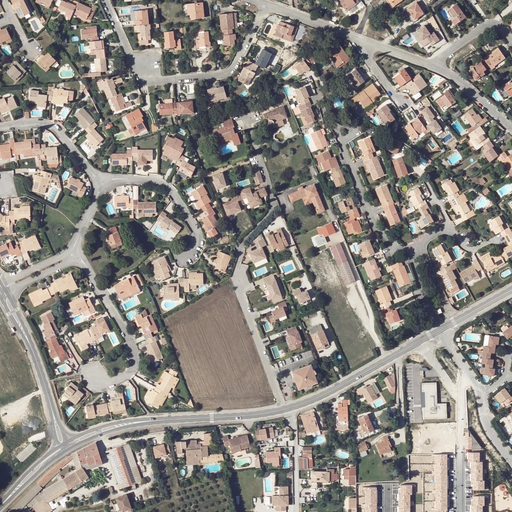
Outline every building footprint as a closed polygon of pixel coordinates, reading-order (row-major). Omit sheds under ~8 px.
[(17,13),(27,8),(25,5),(27,4),(24,0),(23,0),(21,1),(13,5),(12,5),(14,10),(16,10),(17,13)] [(52,0),(36,0),(35,2),(41,4),(42,2),(46,4),(45,6),(48,8),(52,0)] [(341,5),(345,10),(354,3),(352,0),(334,0),(336,3),(338,2),(340,5),(341,5)] [(73,13),(76,6),(72,4),(71,5),(62,1),(58,8),(66,12),(65,13),(71,16),(73,13)] [(78,2),(76,6),(73,13),(86,20),(87,18),(90,13),(93,14),(96,7),(93,5),(91,9),(78,2)] [(415,2),(406,8),(414,20),(423,13),(415,2)] [(202,3),(187,5),(187,14),(190,14),(191,18),(203,17),(202,3)] [(354,3),(345,10),(346,11),(356,5),(355,4),(354,3)] [(457,5),(448,11),(455,19),(452,21),(455,25),(466,17),(457,5)] [(30,14),(27,8),(17,13),(20,18),(24,17),(30,14)] [(137,11),(137,12),(138,25),(148,24),(146,10),(137,11)] [(233,28),(232,14),(219,15),(221,29),(233,28)] [(280,21),(279,24),(281,25),(280,28),(282,28),(279,37),(289,41),(291,36),(294,37),(297,28),(280,21)] [(148,24),(138,25),(139,32),(140,32),(141,41),(138,41),(139,45),(148,45),(147,41),(150,40),(149,29),(150,29),(149,24),(148,24)] [(430,35),(427,31),(424,26),(416,32),(420,37),(421,39),(420,40),(424,46),(428,43),(431,46),(438,40),(433,33),(430,35)] [(0,45),(2,44),(2,42),(6,41),(11,38),(6,29),(1,31),(0,31),(0,45)] [(91,38),(91,42),(98,41),(98,37),(97,37),(96,29),(81,30),(82,39),(91,38)] [(232,29),(224,30),(224,38),(223,39),(224,45),(223,45),(222,46),(223,54),(230,53),(234,46),(233,40),(235,40),(234,35),(232,35),(232,29)] [(181,48),(180,40),(174,40),(173,32),(164,33),(165,43),(164,43),(165,47),(166,47),(174,46),(174,49),(181,48)] [(199,40),(196,40),(196,47),(210,46),(210,42),(209,42),(208,32),(198,33),(199,38),(199,40)] [(98,41),(91,42),(90,42),(91,55),(96,54),(96,59),(105,58),(104,49),(102,49),(101,41),(98,41)] [(341,50),(342,49),(339,45),(332,50),(331,52),(331,53),(331,54),(332,56),(330,57),(337,67),(343,62),(344,64),(350,60),(347,56),(346,57),(341,50)] [(484,60),(489,67),(491,70),(495,67),(494,66),(493,65),(504,57),(499,49),(493,54),(484,60)] [(262,54),(261,53),(255,64),(264,68),(271,55),(268,53),(268,52),(264,50),(262,54)] [(41,59),(48,67),(52,64),(55,60),(48,53),(44,56),(41,59)] [(311,64),(306,57),(294,67),(296,69),(299,72),(300,74),(305,70),(306,72),(310,68),(308,66),(311,64)] [(493,65),(494,66),(505,58),(504,57),(493,65)] [(41,59),(40,58),(36,62),(45,72),(49,68),(48,67),(41,59)] [(105,58),(96,59),(94,59),(96,72),(89,73),(89,77),(100,76),(100,72),(106,71),(105,58)] [(469,71),(474,78),(479,75),(480,78),(485,74),(483,72),(489,67),(484,60),(478,65),(473,68),(469,71)] [(22,68),(16,61),(12,64),(13,65),(10,68),(6,72),(13,80),(20,73),(21,74),(25,71),(22,68)] [(257,66),(248,61),(239,78),(249,83),(251,77),(252,78),(255,73),(254,72),(257,66)] [(358,76),(360,75),(355,69),(347,75),(356,87),(363,82),(358,76)] [(400,74),(396,76),(403,85),(405,83),(410,79),(411,79),(404,69),(401,71),(402,73),(400,74)] [(410,79),(405,83),(414,95),(427,85),(421,77),(418,74),(411,79),(410,79)] [(403,85),(396,76),(394,78),(401,86),(403,85)] [(104,82),(103,80),(97,82),(100,90),(103,89),(108,99),(110,98),(112,103),(113,103),(116,111),(124,108),(126,112),(133,109),(131,105),(130,102),(125,103),(124,104),(120,94),(117,95),(114,88),(115,87),(114,85),(122,81),(121,78),(113,81),(112,79),(108,80),(104,82)] [(511,79),(502,87),(509,97),(511,94),(511,79)] [(372,84),(363,91),(365,94),(374,87),(372,84)] [(215,89),(214,87),(207,89),(208,95),(209,95),(211,101),(217,99),(218,100),(226,98),(223,86),(217,88),(215,89)] [(372,103),(372,102),(371,101),(375,98),(380,95),(374,87),(365,94),(363,91),(357,95),(350,100),(352,103),(358,99),(359,100),(365,108),(372,103)] [(58,89),(53,88),(52,92),(51,100),(51,103),(56,103),(56,101),(64,102),(67,102),(68,100),(73,101),(74,92),(68,91),(58,90),(58,89)] [(301,105),(309,102),(308,101),(309,100),(304,88),(302,88),(294,91),(297,96),(299,101),(301,105)] [(449,89),(447,90),(454,100),(456,99),(449,89)] [(51,100),(52,92),(48,91),(47,96),(38,94),(39,91),(30,90),(29,102),(37,103),(37,106),(46,107),(47,100),(51,100)] [(454,100),(447,90),(444,93),(445,95),(437,101),(444,110),(456,102),(454,100)] [(0,110),(0,112),(7,109),(6,107),(8,106),(10,109),(17,106),(13,97),(5,100),(4,98),(0,99),(0,110)] [(175,102),(176,113),(176,116),(179,116),(179,114),(193,112),(192,101),(175,102)] [(159,114),(176,113),(175,102),(172,103),(166,103),(160,104),(160,102),(158,102),(159,114)] [(311,107),(309,102),(301,105),(298,106),(300,112),(302,117),(304,117),(307,124),(314,121),(312,118),(313,117),(310,108),(311,107)] [(427,122),(435,117),(428,105),(420,110),(427,122)] [(265,118),(267,118),(269,117),(270,120),(268,121),(269,123),(270,124),(271,125),(272,124),(273,124),(273,122),(282,119),(287,118),(282,106),(272,110),(273,111),(263,114),(265,118)] [(388,112),(384,107),(377,112),(387,124),(395,119),(389,111),(388,112)] [(91,124),(95,121),(83,108),(75,115),(80,121),(84,125),(83,127),(85,130),(91,124)] [(138,108),(125,115),(132,127),(128,130),(130,135),(135,133),(135,134),(140,132),(141,134),(147,131),(142,121),(143,121),(141,117),(143,116),(138,108)] [(480,121),(476,115),(472,109),(464,115),(472,126),(467,130),(470,133),(468,135),(470,138),(476,145),(478,144),(480,147),(484,144),(489,140),(479,126),(481,125),(478,122),(480,121)] [(410,123),(406,126),(414,138),(423,132),(425,135),(428,133),(428,132),(424,127),(418,118),(414,120),(415,121),(412,123),(411,124),(410,123)] [(230,128),(233,127),(234,127),(231,119),(222,122),(224,127),(213,131),(216,140),(217,143),(232,138),(232,139),(236,138),(235,134),(235,133),(234,130),(231,131),(230,128)] [(284,123),(282,119),(273,122),(274,125),(275,128),(284,125),(284,123)] [(424,127),(428,132),(431,130),(434,133),(441,129),(435,120),(428,125),(424,127)] [(91,124),(85,130),(89,134),(86,136),(95,146),(103,139),(94,129),(95,128),(91,124)] [(414,138),(406,126),(404,127),(413,139),(414,138)] [(318,146),(319,149),(327,146),(323,135),(321,136),(319,131),(310,134),(315,147),(318,146)] [(180,155),(183,148),(180,147),(183,141),(175,137),(174,139),(167,136),(166,139),(167,140),(163,149),(164,150),(163,154),(169,157),(171,153),(179,157),(180,155)] [(360,157),(362,162),(369,159),(371,158),(369,153),(373,151),(368,138),(356,142),(359,149),(362,149),(364,155),(362,156),(360,157)] [(476,145),(470,138),(469,139),(476,150),(480,147),(478,144),(476,145)] [(14,143),(14,140),(9,140),(10,145),(3,146),(3,145),(0,145),(0,157),(2,157),(2,156),(11,155),(11,154),(16,153),(14,143)] [(395,140),(388,153),(394,156),(395,154),(396,154),(402,144),(395,140)] [(496,150),(489,140),(484,144),(486,147),(479,152),(484,161),(491,156),(489,154),(491,153),(496,150)] [(39,144),(35,145),(31,145),(31,141),(24,142),(14,143),(16,153),(16,155),(24,154),(33,153),(34,155),(40,154),(40,148),(39,144)] [(40,154),(41,159),(44,158),(44,155),(46,155),(47,162),(52,162),(52,164),(62,163),(61,155),(57,156),(56,149),(51,149),(51,147),(46,148),(45,147),(40,148),(40,154)] [(137,147),(132,147),(132,151),(132,157),(136,157),(136,155),(137,155),(137,157),(137,161),(137,165),(146,165),(146,161),(152,161),(152,150),(137,150),(137,147)] [(132,157),(132,151),(127,151),(127,154),(112,154),(112,165),(127,165),(127,161),(127,159),(128,159),(128,161),(132,161),(132,157)] [(321,162),(324,172),(328,170),(336,167),(332,158),(330,158),(328,151),(315,156),(318,163),(321,162)] [(496,157),(500,162),(503,160),(509,169),(506,171),(505,172),(506,174),(510,170),(511,168),(511,153),(507,157),(504,152),(496,157)] [(177,161),(176,164),(180,167),(176,174),(184,178),(186,175),(190,177),(195,167),(183,161),(185,158),(180,155),(179,157),(177,161)] [(369,159),(362,162),(363,166),(365,165),(368,171),(371,179),(382,176),(376,160),(370,162),(369,159)] [(503,160),(500,162),(506,171),(509,169),(503,160)] [(402,162),(396,164),(396,166),(395,167),(398,177),(408,174),(405,163),(403,164),(402,162)] [(345,184),(338,166),(336,167),(328,170),(330,175),(334,184),(335,188),(345,184)] [(257,184),(264,182),(259,167),(252,170),(257,184)] [(50,179),(52,174),(42,170),(40,176),(37,175),(35,181),(33,190),(45,193),(46,188),(47,188),(50,179)] [(221,172),(212,175),(216,189),(225,186),(221,172)] [(58,175),(52,174),(50,179),(56,181),(58,188),(61,187),(58,175)] [(66,187),(71,190),(79,193),(78,195),(78,196),(82,198),(86,188),(82,186),(84,184),(71,177),(66,187)] [(449,197),(450,200),(459,195),(457,192),(459,191),(454,182),(452,183),(450,180),(442,184),(445,190),(447,189),(448,192),(450,195),(449,197)] [(247,182),(236,186),(238,190),(240,194),(245,192),(249,203),(260,198),(257,193),(265,190),(262,183),(250,188),(247,182)] [(507,184),(498,191),(501,196),(511,189),(507,184)] [(299,190),(288,195),(291,202),(307,195),(308,198),(311,197),(317,213),(324,210),(314,185),(303,189),(302,187),(298,188),(299,190)] [(204,212),(211,207),(208,203),(210,201),(206,194),(207,193),(203,186),(191,193),(196,200),(194,201),(199,208),(201,207),(204,212)] [(381,203),(383,208),(392,204),(385,186),(376,189),(378,196),(380,196),(383,203),(381,203)] [(418,208),(426,204),(424,200),(422,201),(419,196),(418,194),(420,193),(417,188),(409,193),(412,197),(410,198),(414,206),(416,205),(418,208)] [(240,194),(238,190),(229,194),(230,197),(221,201),(225,209),(238,203),(237,200),(242,198),(240,194)] [(459,195),(450,200),(457,212),(459,211),(461,215),(470,211),(465,202),(464,203),(461,197),(462,196),(461,195),(459,196),(459,195)] [(133,200),(133,199),(129,199),(129,196),(115,196),(115,207),(129,206),(129,208),(133,208),(133,200)] [(350,215),(357,212),(355,208),(354,209),(350,199),(337,204),(341,214),(348,211),(350,215)] [(133,208),(133,209),(138,209),(138,216),(143,216),(143,213),(152,213),(156,213),(155,202),(138,202),(138,200),(133,200),(133,208)] [(392,204),(383,208),(390,227),(400,223),(393,206),(392,204)] [(431,214),(426,204),(418,208),(423,218),(421,219),(425,226),(433,222),(430,217),(429,215),(431,214)] [(215,214),(211,207),(204,212),(201,213),(204,218),(202,219),(209,231),(207,232),(210,237),(217,233),(214,228),(219,225),(217,223),(213,215),(215,214)] [(14,211),(9,211),(9,215),(10,226),(12,226),(12,222),(15,222),(14,219),(25,219),(30,218),(30,208),(20,208),(14,208),(14,211)] [(166,214),(162,211),(157,219),(161,222),(159,224),(166,230),(168,227),(176,234),(181,228),(165,216),(166,214)] [(359,217),(357,212),(350,215),(348,216),(350,221),(359,217)] [(2,216),(0,213),(0,223),(0,224),(5,224),(5,226),(10,226),(9,215),(5,216),(5,220),(2,220),(0,218),(2,216)] [(461,218),(463,222),(465,220),(473,216),(471,213),(462,217),(461,218)] [(500,232),(503,237),(510,233),(511,232),(509,228),(504,230),(501,225),(503,224),(498,216),(490,221),(493,226),(494,228),(493,229),(495,234),(500,232)] [(350,224),(350,221),(344,224),(348,235),(362,230),(358,221),(356,222),(350,224)] [(323,234),(325,237),(335,232),(331,223),(319,228),(322,234),(323,234)] [(267,236),(273,248),(278,246),(278,247),(283,245),(284,246),(287,245),(280,228),(276,230),(278,233),(273,235),(273,233),(267,236)] [(111,245),(121,241),(117,232),(112,234),(107,236),(111,245)] [(509,246),(503,249),(504,250),(507,256),(511,253),(511,236),(510,233),(503,237),(506,241),(507,239),(510,245),(509,246)] [(228,234),(221,237),(222,240),(219,241),(220,243),(223,242),(231,239),(228,234)] [(20,246),(18,247),(22,254),(27,252),(27,251),(33,247),(39,245),(35,235),(19,243),(20,246)] [(258,249),(249,253),(254,263),(266,257),(261,247),(266,245),(263,238),(255,242),(258,249)] [(0,246),(0,255),(1,257),(8,254),(7,252),(9,251),(10,253),(11,256),(16,254),(17,256),(22,254),(18,247),(14,249),(10,241),(0,246)] [(369,241),(360,245),(363,252),(361,253),(363,259),(375,254),(369,241)] [(355,281),(339,243),(330,247),(346,285),(355,281)] [(445,253),(441,245),(432,250),(437,258),(439,257),(441,261),(443,265),(452,261),(447,252),(445,253)] [(492,259),(491,257),(482,262),(487,270),(495,266),(496,268),(505,263),(503,260),(508,257),(507,256),(504,250),(499,253),(500,255),(496,257),(492,259)] [(219,251),(216,259),(215,262),(217,263),(215,268),(225,272),(226,267),(224,266),(229,255),(219,251)] [(491,257),(489,253),(480,258),(482,262),(491,257)] [(5,266),(13,262),(8,254),(1,257),(5,266)] [(161,280),(170,276),(168,272),(169,271),(167,266),(168,265),(164,257),(152,262),(154,267),(155,271),(157,270),(159,275),(161,280)] [(376,264),(374,259),(364,264),(371,281),(381,277),(379,272),(376,264)] [(401,262),(391,266),(393,270),(394,270),(400,286),(409,283),(405,274),(408,274),(405,265),(403,266),(401,262)] [(449,266),(439,272),(442,276),(443,276),(445,279),(447,283),(446,284),(450,291),(458,286),(454,280),(456,279),(449,266)] [(472,266),(459,274),(464,283),(473,279),(478,276),(476,272),(474,269),(472,266)] [(66,277),(51,284),(52,286),(55,292),(59,290),(60,292),(68,289),(76,285),(71,273),(65,275),(66,277)] [(184,287),(184,292),(189,292),(189,288),(189,285),(195,285),(203,285),(203,274),(197,274),(188,274),(188,279),(184,279),(184,287)] [(133,277),(114,286),(120,299),(140,290),(133,277)] [(184,279),(183,278),(178,279),(178,284),(169,284),(169,286),(169,287),(167,287),(167,286),(163,286),(163,297),(174,296),(174,298),(179,298),(178,287),(184,287),(184,279)] [(274,279),(265,282),(271,299),(281,296),(274,279)] [(50,295),(55,293),(55,292),(52,286),(43,291),(38,293),(37,291),(29,294),(33,303),(41,299),(42,301),(51,297),(50,295)] [(387,295),(389,294),(386,287),(376,291),(381,304),(379,305),(382,310),(384,310),(390,307),(392,306),(390,301),(387,295)] [(299,288),(292,291),(294,296),(296,295),(299,303),(310,298),(306,290),(301,292),(299,288)] [(85,302),(84,300),(83,297),(69,303),(74,315),(83,311),(85,315),(95,311),(90,300),(85,302)] [(288,309),(284,301),(277,304),(278,309),(271,312),(272,315),(268,316),(270,322),(275,321),(274,318),(286,314),(284,311),(288,309)] [(392,311),(390,307),(384,310),(389,324),(400,320),(398,315),(395,309),(392,311)] [(56,338),(53,331),(57,329),(52,320),(54,319),(51,312),(42,316),(44,320),(43,321),(45,325),(43,325),(45,330),(47,330),(50,337),(47,338),(45,339),(47,342),(56,338)] [(144,335),(145,340),(147,339),(152,337),(150,332),(153,331),(154,333),(158,332),(150,315),(143,318),(141,314),(136,317),(139,325),(140,324),(142,323),(143,326),(142,327),(145,334),(144,335)] [(95,325),(90,327),(90,329),(96,339),(102,336),(102,335),(101,333),(108,329),(102,318),(96,320),(98,323),(95,325)] [(308,330),(316,348),(324,345),(328,343),(320,325),(308,330)] [(508,339),(511,335),(511,325),(503,332),(508,339)] [(297,331),(295,326),(286,330),(288,334),(289,334),(290,337),(293,344),(290,345),(289,346),(290,350),(301,346),(300,342),(301,341),(298,331),(297,331)] [(86,344),(96,339),(90,329),(74,337),(76,340),(78,339),(79,342),(81,346),(86,344)] [(156,341),(154,336),(152,337),(147,339),(150,344),(146,345),(150,355),(153,362),(162,358),(155,341),(156,341)] [(488,346),(495,347),(496,345),(496,344),(498,344),(499,344),(500,337),(490,336),(488,346)] [(56,338),(47,342),(50,350),(49,351),(52,358),(58,356),(61,362),(67,359),(65,353),(61,354),(60,351),(58,347),(59,346),(56,338)] [(491,355),(491,353),(491,352),(494,353),(495,353),(495,347),(488,346),(484,346),(484,350),(483,354),(491,355)] [(493,359),(491,359),(491,358),(491,355),(483,354),(482,363),(486,363),(493,364),(494,359),(493,359)] [(295,389),(315,382),(309,363),(289,370),(295,389)] [(495,369),(493,369),(493,367),(493,364),(486,363),(486,366),(485,367),(485,374),(494,376),(495,369)] [(158,384),(156,387),(168,394),(171,387),(177,378),(175,377),(177,373),(171,369),(168,373),(167,372),(163,379),(160,385),(158,384)] [(383,378),(392,394),(395,392),(394,373),(390,376),(389,375),(383,378)] [(421,382),(422,418),(447,418),(447,402),(437,403),(437,381),(421,382)] [(63,394),(69,398),(70,397),(77,402),(83,394),(77,389),(78,388),(71,383),(65,391),(66,391),(63,394)] [(364,387),(357,390),(360,395),(361,394),(362,395),(364,395),(368,402),(377,397),(376,394),(379,392),(374,383),(367,387),(365,388),(364,387)] [(168,394),(156,387),(154,390),(153,392),(151,391),(149,396),(146,401),(158,407),(159,405),(163,397),(165,398),(168,394)] [(505,387),(497,394),(502,401),(503,400),(506,403),(511,398),(511,397),(510,395),(509,396),(507,393),(508,392),(505,387)] [(111,402),(106,403),(108,412),(111,411),(113,411),(125,408),(123,396),(117,397),(118,400),(115,400),(111,401),(111,402)] [(338,403),(338,418),(336,418),(337,426),(348,425),(347,399),(342,400),(342,403),(338,403)] [(108,412),(106,403),(93,406),(93,405),(86,407),(88,416),(95,414),(95,416),(108,413),(108,412)] [(306,418),(305,414),(301,416),(305,429),(310,428),(312,433),(320,431),(318,425),(316,426),(314,420),(316,419),(314,412),(309,413),(309,414),(307,414),(308,417),(310,416),(310,417),(306,418)] [(367,414),(358,417),(363,428),(358,429),(360,434),(364,432),(365,433),(372,430),(369,423),(371,422),(367,414)] [(458,432),(435,432),(436,463),(459,462),(458,432)] [(204,434),(204,441),(204,444),(197,444),(197,442),(197,440),(176,442),(177,454),(182,453),(182,448),(186,448),(187,464),(199,463),(199,462),(199,460),(202,460),(202,456),(208,455),(207,445),(212,445),(211,433),(204,434)] [(228,436),(223,437),(225,447),(230,446),(231,451),(245,448),(250,447),(248,435),(229,440),(228,436)] [(383,438),(384,441),(377,444),(380,454),(386,452),(391,450),(390,447),(391,446),(387,436),(383,438)] [(271,444),(270,437),(263,437),(263,448),(269,448),(268,444),(271,444)] [(88,464),(95,462),(96,464),(102,462),(97,446),(96,442),(77,451),(72,454),(61,461),(49,471),(9,511),(16,511),(41,487),(40,486),(53,473),(73,458),(77,471),(63,479),(67,485),(73,482),(75,485),(89,477),(84,470),(82,466),(81,464),(88,462),(88,464)] [(129,463),(135,461),(129,443),(122,446),(129,463)] [(152,457),(167,454),(165,443),(150,445),(152,457)] [(365,443),(357,446),(360,452),(365,450),(368,449),(365,443)] [(114,456),(123,482),(119,484),(117,484),(119,489),(142,481),(135,461),(129,463),(122,446),(122,445),(111,449),(107,451),(106,451),(108,458),(110,458),(114,456)] [(279,462),(279,458),(279,455),(281,455),(280,447),(274,447),(274,451),(267,451),(267,457),(264,457),(264,462),(267,462),(272,462),(272,465),(279,465),(279,462)] [(312,447),(303,447),(304,457),(308,457),(312,458),(312,447)] [(419,448),(411,448),(411,463),(420,463),(419,448)] [(483,461),(479,461),(479,452),(468,452),(468,461),(471,461),(471,489),(483,489),(483,461)] [(218,454),(208,455),(202,456),(202,460),(199,460),(199,462),(219,461),(218,454)] [(110,458),(119,484),(123,482),(114,456),(110,458)] [(356,480),(355,469),(356,466),(350,466),(350,469),(344,469),(344,479),(349,479),(349,485),(356,484),(356,480)] [(338,480),(338,473),(334,473),(334,469),(327,469),(327,471),(312,471),(312,480),(317,480),(317,482),(332,483),(333,480),(338,480)] [(60,475),(57,472),(51,478),(53,481),(60,475)] [(47,503),(69,489),(67,485),(63,479),(40,494),(42,498),(44,500),(45,500),(47,503)] [(409,511),(409,484),(397,484),(397,511),(409,511)] [(281,486),(281,495),(274,495),(276,505),(277,508),(278,510),(287,510),(287,504),(290,504),(289,486),(281,486)] [(363,511),(377,511),(377,486),(363,487),(363,511)] [(121,511),(131,509),(127,494),(110,500),(113,505),(118,503),(120,511),(121,511)] [(482,511),(483,495),(471,495),(471,511),(482,511)] [(38,501),(34,497),(27,505),(32,511),(36,511),(33,506),(38,501)]
